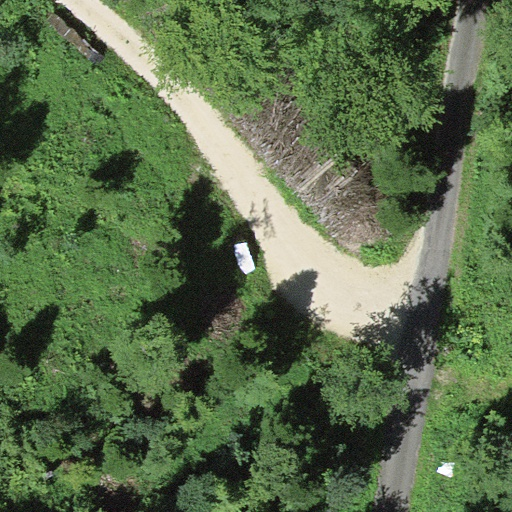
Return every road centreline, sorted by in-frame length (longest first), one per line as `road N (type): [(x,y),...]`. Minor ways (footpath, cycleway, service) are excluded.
road 1 (track): [(394,395),(275,206),(179,94),(56,0)]
road 2 (track): [(380,511),(394,395),(475,0)]
